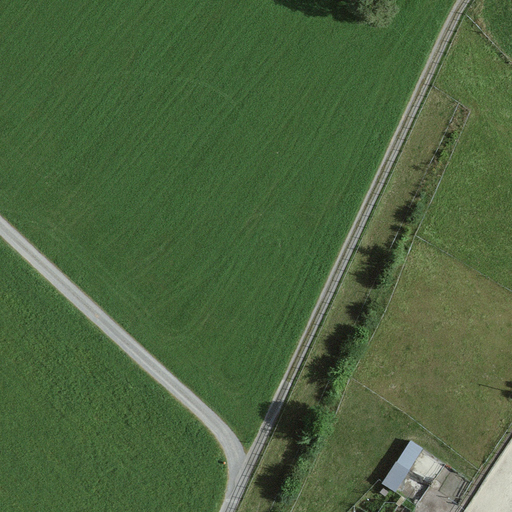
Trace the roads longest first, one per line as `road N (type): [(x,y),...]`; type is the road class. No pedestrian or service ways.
road 1 (track): [(462,0),(226,511)]
road 2 (track): [(0,224),(228,439),(242,472)]
